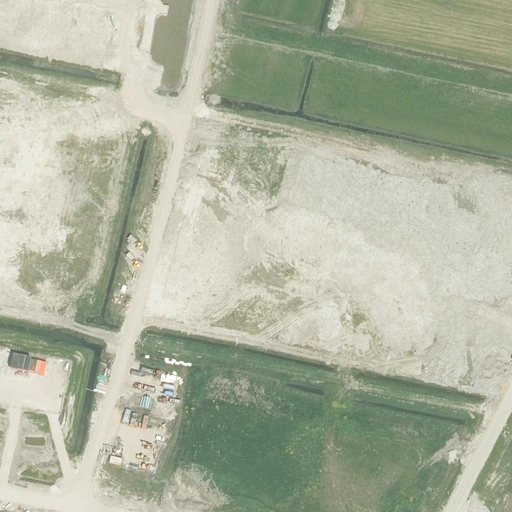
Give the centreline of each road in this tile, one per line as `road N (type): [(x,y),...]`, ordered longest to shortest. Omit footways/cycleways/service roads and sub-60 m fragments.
road 1 (residential): [(75,507),(184,121)]
road 2 (residential): [(145,10),(132,107),(184,121)]
road 3 (track): [(511,392),(449,511)]
road 4 (residential): [(184,121),(209,0)]
